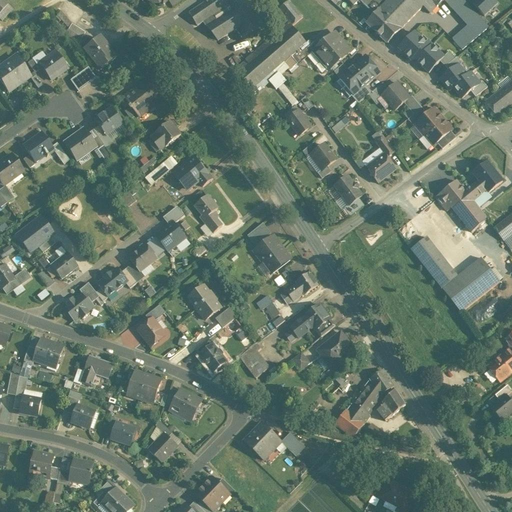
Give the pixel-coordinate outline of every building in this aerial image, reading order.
[(208,0),(189,13),(197,26),(203,22),(217,40),(238,27),(230,14),(248,2),(246,0),(208,0)] [(383,6),(377,0),(358,0),(359,0),(375,16),(380,10),(380,9),(380,8),(383,6)] [(388,0),(383,6),(380,8),(402,29),(423,7),(430,14),(444,0),(452,9),(461,0),(388,0)] [(489,27),(463,0),(461,0),(452,9),(468,26),(463,30),(473,41),(489,27)] [(477,0),(474,3),(473,4),(485,16),(498,4),(494,0),(477,0)] [(262,24),(248,2),(230,14),(238,27),(241,26),(246,33),(262,24)] [(302,17),(289,2),(278,11),(289,23),(292,26),(302,17)] [(7,5),(0,13),(0,20),(1,21),(12,9),(7,5)] [(402,29),(380,8),(380,9),(380,10),(375,16),(367,24),(387,43),(401,29),(401,30),(402,29)] [(289,23),(234,69),(251,89),(306,43),(292,26),(289,23)] [(85,32),(71,24),(68,29),(81,38),(85,32)] [(463,30),(452,39),(462,50),(473,41),(463,30)] [(320,45),(313,51),(313,52),(308,56),(323,73),(349,51),(334,33),(320,45)] [(426,44),(414,33),(399,49),(411,61),(415,57),(418,60),(417,62),(429,74),(444,58),(428,42),(426,44)] [(314,37),(298,50),(306,58),(308,56),(313,52),(313,51),(320,45),(314,37)] [(92,44),(84,50),(101,70),(115,58),(115,57),(116,56),(111,50),(110,51),(99,38),(92,44)] [(89,39),(81,46),(84,50),(92,44),(89,39)] [(306,58),(298,50),(291,56),(298,65),(306,58)] [(55,53),(38,65),(50,81),(67,69),(55,53)] [(15,58),(7,63),(8,64),(0,69),(0,80),(8,92),(29,77),(15,58)] [(349,71),(342,77),(340,79),(346,86),(343,88),(343,89),(346,86),(353,95),(355,93),(356,93),(365,85),(368,83),(369,83),(372,81),(372,79),(378,74),(364,58),(349,71)] [(39,70),(32,61),(27,64),(34,74),(39,70)] [(442,63),(435,71),(443,78),(450,71),(442,63)] [(343,64),(334,72),(340,79),(342,77),(349,71),(343,64)] [(454,88),(467,77),(459,66),(441,80),(450,92),(454,88)] [(87,68),(69,81),(78,93),(96,80),(87,68)] [(280,71),(270,78),(292,106),(299,101),(284,83),(287,80),(280,71)] [(467,77),(454,88),(462,99),(480,85),(471,74),(467,77)] [(43,86),(35,76),(30,79),(37,89),(43,86)] [(511,81),(501,91),(511,104),(511,81)] [(147,82),(124,99),(130,108),(130,109),(131,111),(132,110),(139,118),(162,101),(147,82)] [(397,83),(382,95),(390,104),(389,105),(394,111),(404,104),(410,99),(397,83)] [(382,84),(373,92),(377,97),(377,96),(386,89),(382,84)] [(365,85),(356,93),(355,93),(353,95),(351,96),(358,104),(369,95),(372,92),(365,85)] [(511,104),(501,91),(485,103),(497,117),(511,105),(511,104)] [(377,97),(373,92),(372,92),(369,95),(374,102),(379,99),(377,96),(377,97)] [(313,106),(306,96),(301,100),(308,110),(313,106)] [(412,97),(410,99),(404,104),(414,115),(422,108),(421,108),(412,97)] [(414,115),(408,120),(414,127),(416,125),(415,125),(427,115),(421,108),(422,108),(414,115)] [(113,109),(95,122),(102,133),(105,137),(108,136),(124,124),(113,109)] [(427,115),(415,125),(416,125),(424,136),(443,120),(439,116),(440,114),(437,111),(435,110),(434,109),(427,115)] [(302,115),(299,111),(287,119),(299,136),(311,127),(306,120),(306,117),(305,115),(302,115)] [(331,126),(334,131),(350,122),(347,117),(331,126)] [(443,120),(424,136),(433,146),(437,143),(451,132),(452,131),(451,130),(451,127),(449,124),(446,124),(443,120)] [(170,122),(155,134),(155,135),(151,139),(160,151),(165,147),(166,148),(180,136),(174,129),(175,128),(170,122)] [(83,130),(64,144),(76,161),(77,160),(76,159),(85,152),(86,153),(95,147),(83,130)] [(41,134),(23,146),(23,145),(22,146),(35,164),(36,164),(35,163),(45,156),(46,158),(48,157),(45,152),(52,148),(41,132),(40,133),(41,134)] [(451,132),(437,143),(442,150),(456,138),(451,132)] [(108,136),(105,137),(102,133),(97,137),(103,146),(105,149),(113,143),(108,136)] [(395,152),(383,137),(376,143),(383,152),(385,151),(389,157),(395,152)] [(312,153),(310,155),(321,170),(322,170),(327,166),(335,160),(324,144),(312,153)] [(105,149),(103,146),(97,151),(105,163),(112,158),(105,149)] [(312,153),(307,147),(303,151),(307,157),(310,155),(312,153)] [(60,149),(54,153),(63,165),(69,161),(60,149)] [(384,154),(366,167),(378,183),(396,170),(384,154)] [(11,157),(0,165),(0,180),(3,184),(21,171),(11,157)] [(34,166),(27,157),(23,160),(29,169),(34,166)] [(194,157),(175,173),(189,190),(198,182),(202,187),(212,179),(194,157)] [(168,161),(146,179),(151,186),(173,168),(172,167),(176,164),(172,159),(168,162),(168,161)] [(147,163),(140,169),(143,173),(150,167),(147,163)] [(503,182),(488,164),(473,175),(479,182),(473,187),(480,196),(486,191),(488,194),(503,182)] [(321,170),(317,172),(321,178),(331,171),(327,166),(322,170),(321,170)] [(348,176),(335,186),(348,205),(349,205),(359,198),(362,195),(357,189),(358,188),(358,186),(356,184),(354,183),(353,184),(348,176)] [(473,187),(465,193),(457,182),(436,199),(447,212),(452,208),(471,233),(487,221),(473,202),(480,196),(473,187)] [(5,186),(0,189),(0,194),(7,204),(13,199),(5,186)] [(128,191),(118,200),(126,210),(136,202),(128,191)] [(208,195),(196,205),(203,214),(201,216),(214,233),(222,226),(216,218),(214,220),(211,215),(219,208),(208,195)] [(359,198),(349,205),(348,205),(344,208),(349,216),(364,205),(359,198)] [(511,215),(494,229),(503,241),(511,234),(511,215)] [(42,230),(46,227),(40,218),(36,221),(42,230)] [(36,221),(16,236),(30,254),(38,247),(50,238),(53,235),(46,227),(42,230),(36,221)] [(186,239),(173,223),(156,237),(168,253),(186,239)] [(262,223),(248,234),(255,244),(270,234),(262,223)] [(511,234),(503,241),(510,251),(511,249),(511,234)] [(273,236),(254,250),(263,262),(257,266),(264,276),(270,272),(288,259),(289,259),(273,236)] [(50,238),(38,247),(43,254),(55,244),(50,238)] [(457,277),(427,238),(411,250),(442,289),(457,277)] [(145,246),(139,251),(138,250),(129,258),(133,264),(140,272),(141,272),(140,271),(146,267),(147,267),(157,259),(145,245),(145,246)] [(202,245),(193,252),(198,257),(206,250),(202,245)] [(79,260),(72,250),(67,254),(75,263),(79,260)] [(50,266),(61,280),(78,267),(75,263),(67,254),(66,253),(50,266)] [(50,266),(43,257),(38,261),(45,270),(50,266)] [(481,259),(458,277),(457,277),(442,289),(461,313),(500,282),(481,259)] [(140,272),(133,264),(126,269),(137,284),(145,278),(140,272)] [(0,268),(0,288),(1,289),(0,290),(1,290),(2,289),(6,295),(29,279),(24,271),(13,279),(8,273),(4,267),(4,266),(0,268)] [(101,289),(109,299),(126,285),(129,283),(122,273),(118,268),(111,274),(110,273),(104,279),(97,285),(101,289)] [(137,284),(126,269),(122,273),(129,283),(126,285),(130,289),(137,284)] [(309,272),(295,282),(296,283),(286,290),(293,301),(304,294),(304,295),(318,285),(309,272)] [(280,275),(275,280),(279,285),(284,280),(280,275)] [(96,293),(88,284),(79,291),(82,295),(90,305),(91,304),(99,298),(96,293)] [(204,286),(188,299),(197,310),(212,298),(204,286)] [(109,299),(101,289),(96,293),(99,298),(104,303),(109,299)] [(82,295),(66,307),(71,314),(70,315),(75,322),(81,317),(83,320),(89,315),(87,312),(93,307),(91,304),(90,305),(82,295)] [(280,313),(269,297),(262,302),(273,318),(280,313)] [(212,298),(197,310),(205,321),(221,309),(212,298)] [(319,304),(304,316),(305,316),(290,327),(292,329),(285,334),(290,341),(297,336),(298,338),(313,326),(315,330),(330,319),(319,304)] [(160,306),(146,317),(149,322),(152,320),(154,322),(166,313),(160,306)] [(229,309),(215,319),(222,329),(237,318),(229,309)] [(281,316),(272,322),(275,327),(284,320),(281,316)] [(330,319),(315,330),(321,337),(335,326),(330,319)] [(149,322),(138,331),(151,348),(158,343),(158,340),(164,335),(154,322),(152,320),(149,322)] [(11,329),(0,325),(0,345),(5,347),(11,329)] [(341,332),(318,350),(329,366),(353,348),(341,332)] [(511,373),(511,334),(509,337),(510,339),(506,342),(510,347),(498,357),(511,374),(511,373)] [(64,348),(41,340),(37,350),(33,361),(34,361),(57,369),(64,348)] [(209,340),(194,351),(199,356),(201,355),(213,345),(209,340)] [(256,343),(239,357),(255,378),(269,367),(257,352),(261,349),(256,343)] [(213,345),(201,355),(205,360),(204,361),(204,363),(205,365),(207,366),(213,373),(224,365),(220,359),(221,357),(222,354),(220,351),(217,351),(213,345)] [(37,350),(29,347),(24,362),(33,365),(34,361),(33,361),(37,350)] [(301,352),(292,359),(300,370),(310,363),(301,352)] [(84,372),(81,383),(91,386),(92,386),(94,386),(94,385),(92,384),(95,376),(108,380),(113,365),(90,357),(84,372)] [(511,374),(498,357),(486,367),(500,383),(511,374)] [(13,366),(11,373),(19,375),(21,367),(13,366)] [(84,372),(78,370),(74,383),(81,386),(81,383),(84,372)] [(393,387),(383,371),(370,379),(371,380),(381,395),(393,387)] [(129,395),(129,396),(152,404),(153,403),(156,392),(160,380),(137,372),(133,384),(129,395)] [(19,376),(10,374),(8,388),(16,390),(19,377),(19,376)] [(27,379),(19,377),(16,390),(15,396),(23,398),(23,397),(25,391),(27,379)] [(371,380),(347,411),(364,424),(370,416),(368,415),(382,397),(381,395),(371,380)] [(133,384),(124,381),(120,392),(129,395),(133,384)] [(511,390),(508,385),(495,396),(499,401),(506,396),(507,396),(511,391),(511,390)] [(395,390),(382,403),(388,410),(392,416),(405,405),(395,390)] [(42,394),(29,392),(25,391),(23,397),(23,398),(20,414),(38,417),(42,394)] [(202,402),(181,391),(177,396),(171,409),(180,413),(179,416),(191,422),(202,402)] [(168,396),(156,392),(153,403),(164,407),(168,396)] [(177,396),(169,392),(165,405),(171,409),(177,396)] [(499,401),(491,408),(502,421),(511,412),(511,403),(507,396),(506,396),(499,401)] [(79,401),(68,398),(64,412),(74,415),(77,406),(78,406),(79,401)] [(382,403),(376,409),(382,416),(388,410),(382,403)] [(78,406),(77,406),(74,415),(71,423),(90,430),(90,429),(94,430),(97,420),(93,419),(96,412),(78,406)] [(388,410),(382,416),(385,421),(392,416),(388,410)] [(346,411),(336,425),(353,438),(364,424),(347,411),(346,411)] [(112,417),(107,430),(114,432),(116,424),(117,424),(119,419),(112,417)] [(172,434),(159,421),(155,427),(164,434),(168,438),(172,434)] [(386,434),(371,423),(364,433),(379,444),(386,434)] [(117,424),(116,424),(114,432),(111,440),(130,446),(136,430),(126,426),(125,427),(117,424)] [(262,424),(244,442),(264,461),(281,443),(282,443),(281,443),(262,424)] [(300,443),(290,433),(281,443),(282,443),(281,443),(291,453),(300,443)] [(168,438),(164,434),(148,451),(162,463),(178,447),(177,446),(168,438)] [(172,434),(168,438),(177,446),(181,442),(172,434)] [(54,457),(35,453),(30,475),(49,479),(51,467),(54,457)] [(72,472),(73,463),(62,461),(60,469),(72,472)] [(93,465),(74,461),(73,463),(72,472),(70,480),(89,484),(91,475),(92,475),(92,473),(91,472),(93,465)] [(60,469),(51,467),(49,479),(58,481),(60,469)] [(72,472),(60,469),(58,481),(57,484),(64,485),(69,486),(70,480),(72,472)] [(349,476),(342,484),(358,498),(365,490),(349,476)] [(218,484),(212,478),(210,478),(208,480),(208,482),(204,486),(221,503),(229,495),(229,494),(218,484)] [(235,492),(222,479),(218,484),(229,494),(229,495),(231,496),(235,492)] [(407,511),(416,496),(389,481),(380,498),(386,501),(385,502),(386,503),(383,507),(391,511),(396,511),(397,511),(407,511)] [(64,485),(57,484),(54,499),(61,500),(64,485)] [(221,503),(204,486),(200,490),(197,490),(195,493),(195,495),(201,501),(213,511),(221,503)] [(128,511),(134,506),(116,489),(109,497),(102,503),(103,504),(111,511),(128,511)] [(104,492),(93,503),(98,508),(103,504),(102,503),(109,497),(104,492)] [(213,511),(201,501),(197,505),(204,511),(213,511)] [(204,511),(197,505),(194,502),(188,509),(191,511),(204,511)]
